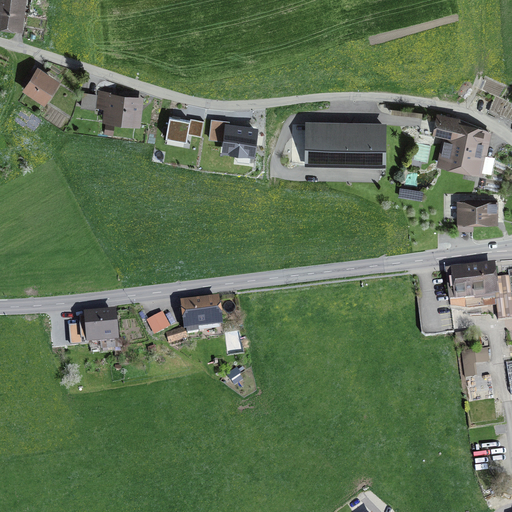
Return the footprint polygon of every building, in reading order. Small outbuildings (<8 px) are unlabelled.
[(0,0),(0,22),(18,25),(20,10),(29,12),(30,0),(0,0)] [(22,85),(43,98),(54,82),(45,76),(47,73),(41,69),(39,72),(38,71),(35,77),(29,73),(22,85)] [(136,121),(138,101),(115,98),(115,93),(99,91),(97,105),(109,107),(107,117),(136,121)] [(96,95),(83,93),(81,107),(94,108),(96,95)] [(500,115),(506,100),(495,96),(489,110),(500,115)] [(511,103),(506,100),(500,115),(511,120),(511,103)] [(440,163),(479,171),(484,146),(487,147),(490,133),(481,128),(459,119),(438,115),(434,134),(446,136),(440,163)] [(190,121),(169,117),(166,137),(186,141),(190,121)] [(383,125),(308,124),(308,162),(383,163),(383,125)] [(252,153),(255,130),(227,126),(225,150),(252,153)] [(407,189),(401,189),(400,196),(407,198),(408,193),(407,189)] [(458,202),(458,229),(472,229),(472,222),(496,222),(496,202),(485,202),(485,200),(482,200),(482,201),(472,201),(472,202),(458,202)] [(449,295),(451,307),(465,308),(490,305),(496,303),(511,300),(511,269),(508,270),(509,278),(493,280),(492,269),(447,274),(449,295)] [(454,332),(451,307),(450,307),(449,295),(417,299),(421,333),(425,336),(454,332)] [(216,302),(184,305),(188,333),(194,332),(193,326),(218,323),(216,302)] [(155,334),(167,327),(161,314),(148,321),(155,334)] [(87,318),(79,318),(81,340),(84,340),(84,343),(102,341),(102,348),(121,346),(121,338),(115,338),(113,315),(87,317),(87,318)] [(168,333),(170,342),(185,338),(183,329),(168,333)] [(457,342),(471,340),(470,332),(456,334),(457,342)] [(490,355),(468,358),(477,423),(499,420),(490,355)]
